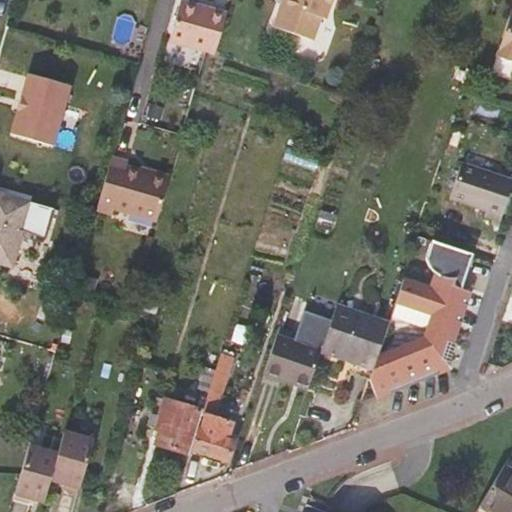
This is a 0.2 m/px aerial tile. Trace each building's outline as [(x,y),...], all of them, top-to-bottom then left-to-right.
[(214,53),(226,11),(186,0),(179,0),(168,40),(204,49),(214,53)] [(282,0),(278,11),(274,10),(269,26),(309,39),(316,17),(320,18),(325,0),(282,0)] [(278,11),(282,0),(276,0),(274,10),(278,11)] [(511,12),(510,12),(495,57),(511,62),(511,12)] [(175,45),(172,56),(193,63),(197,53),(175,45)] [(167,177),(127,166),(128,161),(113,157),(97,212),(113,216),(115,209),(155,220),(167,177)] [(498,224),(511,183),(459,166),(447,201),(484,213),(482,219),(498,224)] [(0,264),(12,268),(30,204),(0,195),(0,264)] [(429,287),(401,278),(393,299),(432,310),(424,337),(374,357),(371,367),(367,378),(374,397),(447,366),(446,364),(443,361),(439,355),(444,340),(449,342),(454,326),(438,321),(450,285),(452,277),(451,277),(450,277),(449,277),(447,277),(446,277),(444,276),(443,276),(442,276),(440,275),(439,275),(438,274),(437,273),(436,273),(435,272),(433,271),(429,287)] [(385,323),(332,306),(317,350),(371,367),(374,357),(385,323)] [(263,374),(305,388),(317,350),(275,336),(263,374)] [(446,364),(452,343),(449,342),(443,361),(446,364)] [(222,410),(233,358),(217,355),(207,407),(222,410)] [(202,389),(208,390),(212,376),(206,375),(202,389)] [(155,444),(188,454),(190,449),(195,431),(202,409),(164,397),(154,427),(160,429),(155,444)] [(201,433),(195,431),(190,449),(227,461),(235,436),(233,435),(234,428),(229,426),(230,423),(206,416),(201,433)] [(54,473),(81,481),(94,434),(67,427),(61,448),(34,440),(26,468),(20,488),(48,496),(54,473)] [(481,511),(511,511),(511,465),(481,511)]
